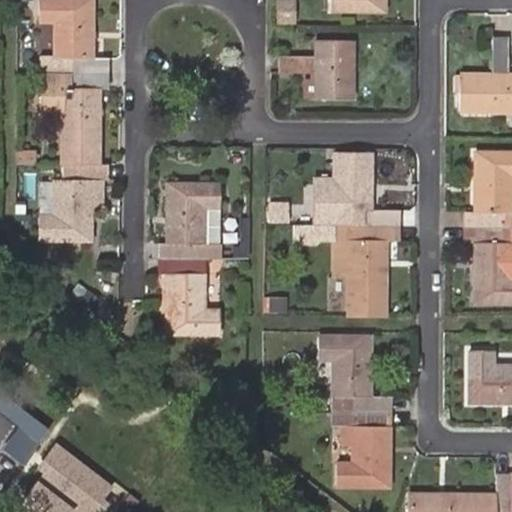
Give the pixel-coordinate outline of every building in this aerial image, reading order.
[(39,241),(90,241),(90,181),(106,181),(106,165),(99,165),(99,89),(107,89),(106,59),(92,59),(92,0),(39,0),(40,24),(52,24),(52,58),(66,57),(67,75),(67,89),(60,89),(60,120),(59,165),(66,165),(66,181),(52,181),(51,214),(39,215),(39,241)] [(331,0),(332,12),(383,12),(383,0),(331,0)] [(511,73),(506,74),(505,39),(491,38),(491,74),(458,74),(459,114),(511,114),(511,73)] [(314,79),(314,99),(351,99),(351,41),(313,42),(313,58),(279,58),(278,73),(310,73),(310,79),(314,79)] [(67,75),(66,57),(52,58),(52,60),(52,75),(67,75)] [(52,75),(52,60),(36,60),(36,75),(37,75),(52,75)] [(60,89),(67,89),(67,75),(52,75),(37,75),(37,120),(60,120),(60,89)] [(304,99),(314,99),(314,79),(310,79),(304,79),(304,99)] [(511,150),(472,151),(473,213),(462,213),(462,228),(462,242),(473,242),(472,263),(472,271),(472,304),(511,303),(511,150)] [(34,164),(34,151),(18,151),(18,163),(34,164)] [(345,315),(385,316),(385,241),(397,241),(397,212),(371,212),(371,153),(331,153),(331,211),(358,212),(358,227),(331,227),(331,277),(344,277),(345,315)] [(163,336),(217,336),(217,310),(204,310),(204,260),(219,260),(219,246),(217,246),(205,246),(205,211),(217,211),(218,183),(166,183),(164,245),(156,245),(156,275),(164,275),(163,336)] [(217,211),(205,211),(205,246),(217,246),(217,211)] [(349,426),(349,446),(349,462),(337,462),(338,489),(389,488),(390,397),(370,398),(370,336),(318,336),(318,363),(330,363),(330,426),(338,426),(349,426)] [(467,352),(467,405),(511,405),(511,363),(494,363),(494,352),(467,352)] [(0,447),(21,460),(46,420),(25,407),(0,447)] [(339,447),(349,446),(349,426),(338,426),(339,447)] [(94,511),(114,487),(53,441),(28,473),(36,479),(73,508),(78,511),(94,511)] [(511,511),(511,474),(496,474),(496,494),(407,494),(406,511),(511,511)] [(69,511),(73,508),(36,479),(15,507),(21,511),(69,511)]
